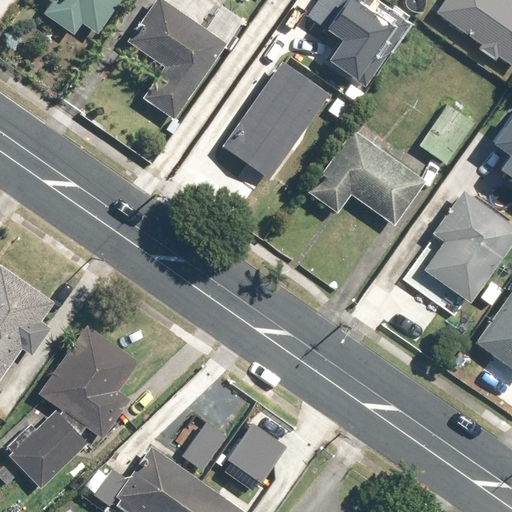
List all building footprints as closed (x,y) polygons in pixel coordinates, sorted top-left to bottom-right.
[(114,0),(48,0),(95,30),(114,0)] [(198,81),(197,80),(223,43),(159,0),(154,0),(127,41),(164,66),(142,98),(172,119),(198,81)] [(339,36),(328,51),(367,79),(407,22),(375,0),(339,0),(322,24),(339,36)] [(511,0),(442,0),(438,7),(511,56),(511,0)] [(268,177),(324,93),(277,62),(221,146),(268,177)] [(471,120),(445,105),(420,149),(447,164),(471,120)] [(510,145),(496,166),(511,177),(511,112),(496,136),(510,145)] [(420,177),(357,134),(325,179),(388,222),(420,177)] [(412,260),(473,301),(511,243),(511,229),(457,193),(412,260)] [(51,301),(0,266),(0,380),(23,346),(34,353),(52,326),(39,318),(51,301)] [(511,282),(476,332),(511,357),(511,282)] [(84,325),(41,393),(103,438),(127,403),(115,394),(137,362),(84,325)] [(85,443),(55,410),(7,454),(38,487),(85,443)] [(248,511),(150,446),(117,494),(143,511),(248,511)]
